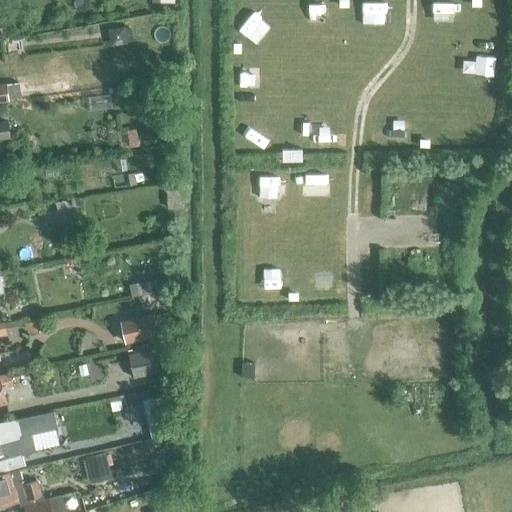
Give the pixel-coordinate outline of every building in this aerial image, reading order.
[(0,83),(0,101),(10,100),(7,83),(0,83)] [(0,121),(0,137),(10,136),(8,121),(0,121)] [(129,284),(132,297),(173,289),(171,276),(129,284)] [(120,321),(125,343),(159,336),(154,313),(120,321)] [(128,353),(133,378),(160,373),(160,370),(170,368),(165,346),(128,353)] [(0,356),(0,370),(31,364),(28,351),(0,356)] [(0,454),(7,452),(4,443),(21,438),(20,436),(23,435),(18,419),(0,422),(0,454)] [(86,457),(92,482),(112,478),(106,452),(86,457)] [(0,460),(0,472),(25,465),(22,454),(0,460)] [(26,504),(44,499),(38,479),(24,483),(20,468),(0,474),(0,506),(20,501),(21,506),(26,504)] [(49,498),(44,499),(26,504),(27,511),(66,511),(62,494),(49,498)]
